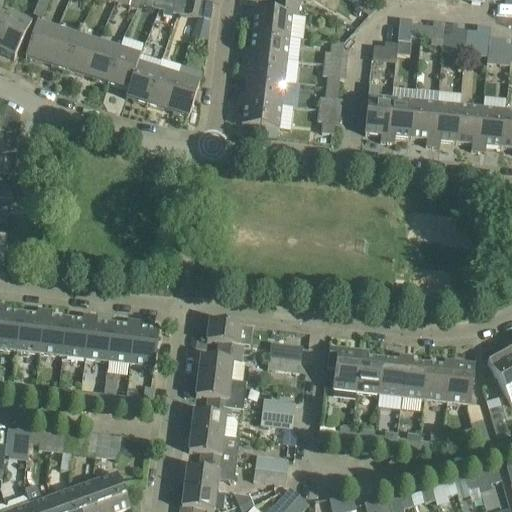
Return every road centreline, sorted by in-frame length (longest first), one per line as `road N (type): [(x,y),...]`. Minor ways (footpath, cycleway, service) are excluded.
road 1 (residential): [(511,315),(423,335),(180,304)]
road 2 (residential): [(511,182),(209,149)]
road 3 (residential): [(157,511),(180,304)]
road 4 (residential): [(13,283),(41,104)]
road 5 (residential): [(209,149),(123,133),(41,104)]
road 6 (residential): [(180,304),(13,283)]
road 7 (residential): [(180,304),(209,149)]
road 8 (residential): [(231,0),(209,149)]
